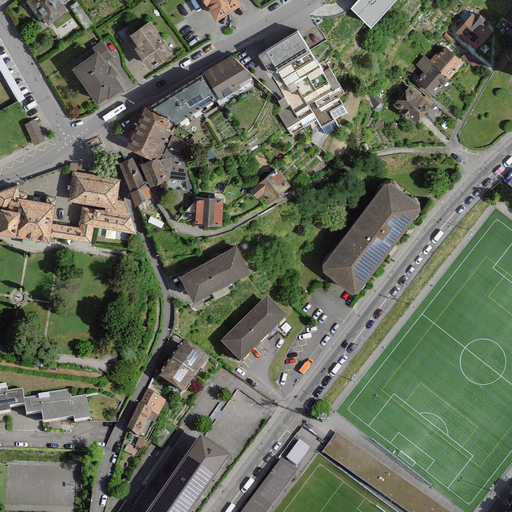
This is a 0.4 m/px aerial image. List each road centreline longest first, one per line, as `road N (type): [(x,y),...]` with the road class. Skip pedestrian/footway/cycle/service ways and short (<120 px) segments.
road 1 (tertiary): [(217,511),(432,226),(511,144)]
road 2 (residential): [(104,481),(163,338),(167,306),(100,120)]
road 3 (tertiary): [(304,0),(100,120)]
road 4 (residential): [(0,21),(68,141)]
